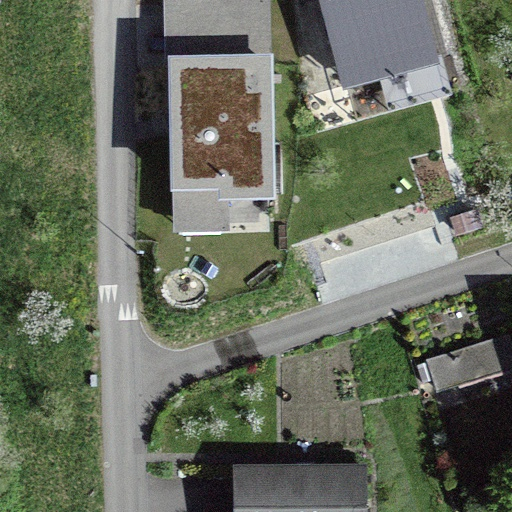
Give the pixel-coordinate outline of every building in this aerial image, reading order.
[(270,0),(162,0),(168,199),(173,199),(174,235),(269,232),(268,209),(276,209),(275,196),(285,196),(283,144),(274,144),(270,0)] [(314,0),(342,96),(381,85),(389,116),(450,99),(421,0),(314,0)] [(499,203),(447,219),(455,242),(506,226),(499,203)] [(511,340),(510,335),(425,361),(435,396),(511,372),(511,340)] [(366,511),(366,468),(232,469),(232,511),(366,511)]
